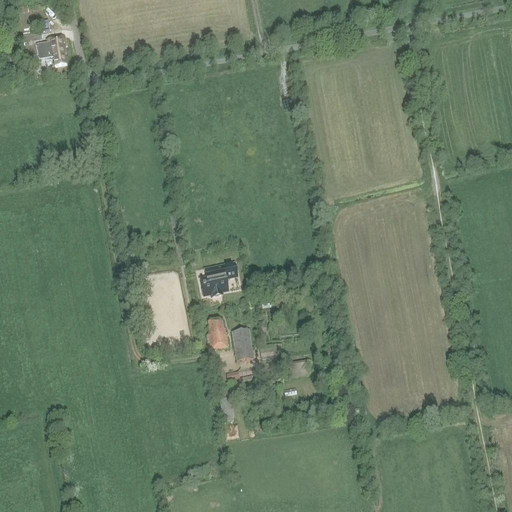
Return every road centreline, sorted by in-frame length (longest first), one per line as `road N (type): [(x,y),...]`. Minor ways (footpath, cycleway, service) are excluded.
road 1 (unclassified): [(69,0),(86,89),(511,7)]
road 2 (track): [(86,89),(134,350),(144,360),(223,356)]
